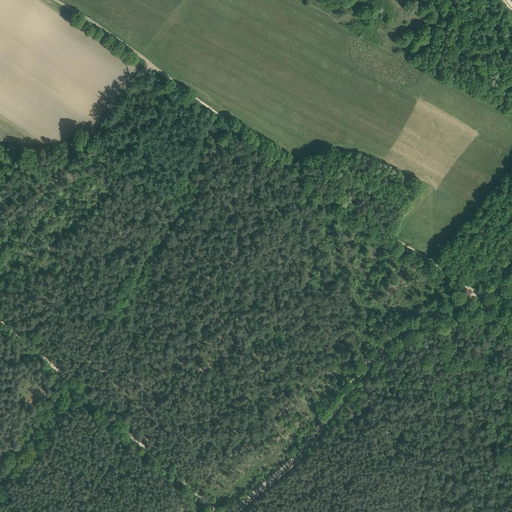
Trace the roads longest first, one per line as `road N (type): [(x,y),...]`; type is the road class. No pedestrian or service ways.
road 1 (track): [(511,326),(283,156),(49,0)]
road 2 (track): [(229,511),(311,441),(384,334),(511,277)]
road 3 (track): [(216,111),(174,211),(65,377)]
road 4 (track): [(217,511),(0,320)]
road 5 (track): [(146,62),(0,241)]
road 6 (track): [(0,482),(65,377)]
